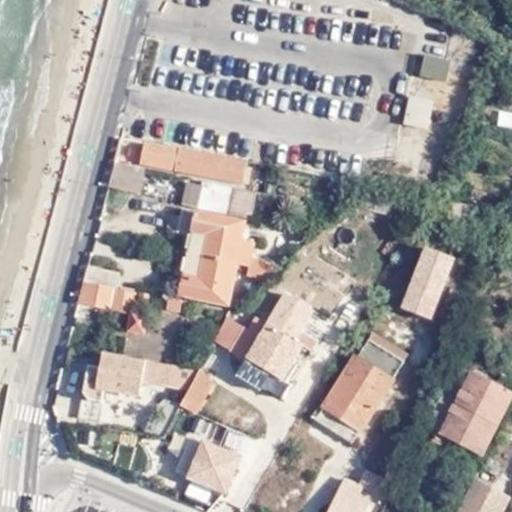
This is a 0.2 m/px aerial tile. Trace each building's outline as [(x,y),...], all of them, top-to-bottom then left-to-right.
[(448,80),(452,59),(425,54),(422,75),(448,80)] [(433,102),(411,97),(405,123),(427,129),(433,102)] [(148,143),(122,139),(118,157),(144,163),(148,143)] [(247,163),(148,143),(144,163),(144,165),(243,183),(247,163)] [(145,169),(117,163),(110,187),(140,193),(145,169)] [(204,181),(186,178),(181,204),(199,206),(204,181)] [(231,214),(237,188),(204,181),(199,206),(231,214)] [(460,214),(475,218),(477,207),(461,204),(460,214)] [(277,271),(285,264),(252,257),(255,244),(240,241),(244,221),(181,209),(181,216),(170,214),(167,231),(187,235),(185,247),(189,247),(188,253),(236,263),(249,266),(277,271)] [(236,263),(188,253),(187,258),(184,257),(182,265),(184,280),(181,295),(227,304),(236,263)] [(184,280),(182,265),(176,263),(173,278),(184,280)] [(85,284),(118,289),(121,272),(89,266),(85,284)] [(246,275),(267,279),(277,271),(249,266),(246,275)] [(166,278),(155,276),(154,282),(165,284),(166,278)] [(85,284),(79,304),(131,313),(135,292),(118,289),(85,284)] [(150,295),(140,293),(138,303),(148,304),(150,295)] [(285,295),(272,317),(301,333),(307,323),(314,311),(285,295)] [(182,301),(168,298),(167,309),(180,311),(182,301)] [(249,330),(256,318),(240,309),(218,344),(230,351),(244,328),(249,330)] [(327,318),(314,311),(307,323),(319,330),(327,318)] [(147,315),(131,313),(128,331),(144,333),(147,315)] [(301,333),(272,317),(267,325),(256,318),(249,330),(244,328),(230,351),(245,362),(246,359),(282,381),(302,345),(307,348),(312,340),(301,333)] [(317,343),(331,351),(334,346),(320,337),(317,343)] [(307,348),(313,352),(317,343),(312,340),(307,348)] [(312,417),(334,431),(343,417),(362,430),(396,376),(402,366),(405,362),(370,340),(350,370),(348,369),(323,406),(321,404),(312,417)] [(323,364),(331,351),(317,343),(313,352),(310,356),(323,364)] [(145,359),(105,352),(102,369),(90,367),(85,392),(90,400),(82,399),(79,416),(107,421),(110,403),(101,401),(104,389),(139,397),(142,382),(145,359)] [(160,386),(163,363),(145,359),(142,382),(160,386)] [(291,386),(282,381),(246,359),(245,362),(240,373),(283,400),(291,386)] [(196,375),(199,370),(163,363),(160,386),(188,391),(196,375)] [(409,370),(402,366),(396,376),(402,380),(409,370)] [(472,371),(465,385),(507,408),(511,399),(511,393),(511,391),(511,378),(504,374),(498,386),(472,371)] [(188,391),(180,406),(192,413),(209,383),(196,375),(188,391)] [(507,408),(465,385),(456,402),(441,431),(483,453),(507,408)] [(441,431),(456,402),(443,395),(428,423),(441,431)] [(511,414),(509,414),(501,434),(511,439),(511,438),(511,414)] [(334,431),(353,443),(362,430),(343,417),(334,431)] [(241,458),(193,437),(178,471),(226,492),(241,458)] [(403,455),(388,447),(383,455),(398,464),(403,455)] [(375,491),(389,497),(395,480),(367,468),(360,484),(375,491)] [(366,511),(375,491),(360,484),(345,478),(330,511),(366,511)] [(501,511),(509,497),(480,481),(476,489),(472,487),(459,511),(501,511)]
